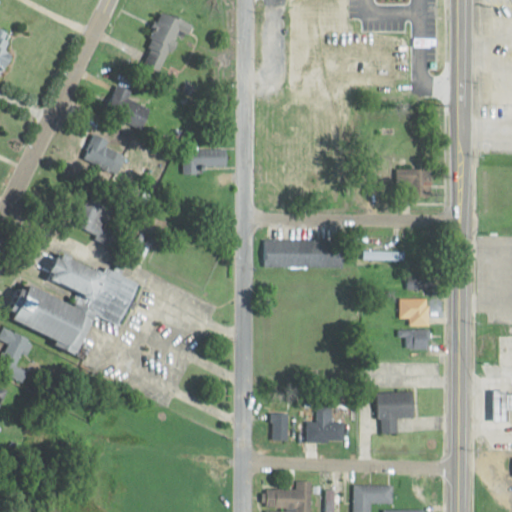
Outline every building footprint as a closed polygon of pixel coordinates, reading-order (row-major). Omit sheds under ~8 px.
[(183,31),(188,33),(192,24),(162,10),(139,63),(164,74),(183,31)] [(0,48),(0,65),(9,66),(9,29),(0,29),(0,48)] [(154,105),(118,86),(105,110),(141,130),(154,105)] [(116,170),(121,147),(110,144),(111,137),(90,132),(82,163),(116,170)] [(228,164),(228,147),(197,147),(197,164),(228,164)] [(431,168),(398,168),(398,183),(431,183),(431,168)] [(117,232),(105,226),(116,205),(93,193),(76,227),(110,245),(117,232)] [(266,266),(345,266),(345,239),(266,239),(266,266)] [(433,250),(433,240),(409,240),(409,250),(433,250)] [(405,259),(405,251),(362,251),(362,259),(405,259)] [(406,289),(418,288),(417,272),(405,273),(406,289)] [(31,284),(87,312),(69,347),(13,319),(31,284)] [(429,324),(429,300),(400,300),(400,324),(429,324)] [(430,348),(430,329),(400,329),(400,348),(430,348)] [(0,377),(25,377),(25,364),(28,364),(28,332),(0,332),(0,377)] [(495,422),(511,421),(511,390),(494,390),(495,422)] [(415,417),(415,391),(380,392),(380,432),(398,432),(398,417),(415,417)] [(345,422),(332,422),(332,406),(316,406),(316,422),(307,422),(307,441),(345,441),(345,422)] [(271,441),(288,441),(288,413),(271,413),(271,441)] [(312,511),(313,480),(296,480),(296,489),(264,489),(264,509),(265,509),(264,511),(312,511)] [(354,511),(371,511),(371,502),(392,502),(392,485),(354,485),(354,511)] [(324,490),(324,511),(335,511),(335,490),(324,490)]
